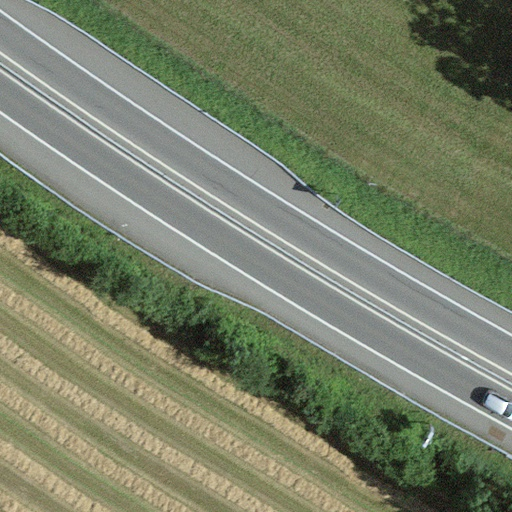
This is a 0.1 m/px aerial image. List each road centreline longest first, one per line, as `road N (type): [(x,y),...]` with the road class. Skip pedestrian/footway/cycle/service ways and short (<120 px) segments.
road 1 (trunk): [(511,355),(327,250),(0,31)]
road 2 (trunk): [(0,90),(234,250),(511,408)]
